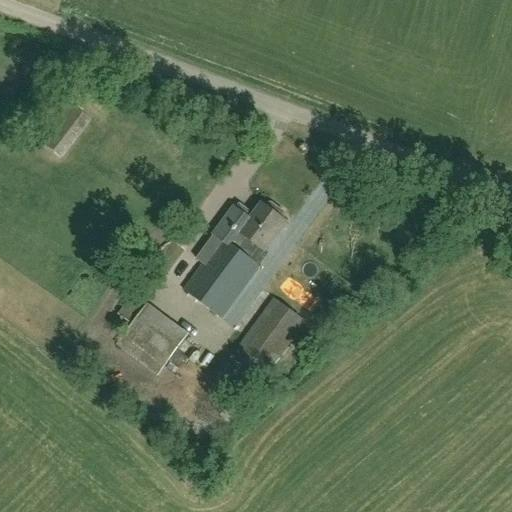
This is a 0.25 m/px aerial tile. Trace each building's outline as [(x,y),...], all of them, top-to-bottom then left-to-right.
[(61,160),(90,122),(66,104),(36,142),(61,160)] [(220,319),(258,267),(249,261),(259,247),(265,251),(285,223),(283,221),(285,218),(284,213),(271,204),(267,205),(265,208),(262,206),(254,216),(239,205),(236,210),(234,209),(214,236),(197,261),(203,266),(184,292),(220,319)] [(157,378),(189,336),(133,295),(117,317),(131,327),(116,347),(157,378)] [(264,378),(305,323),(275,301),(234,356),(264,378)] [(241,328),(251,308),(242,302),(231,323),(241,328)]
